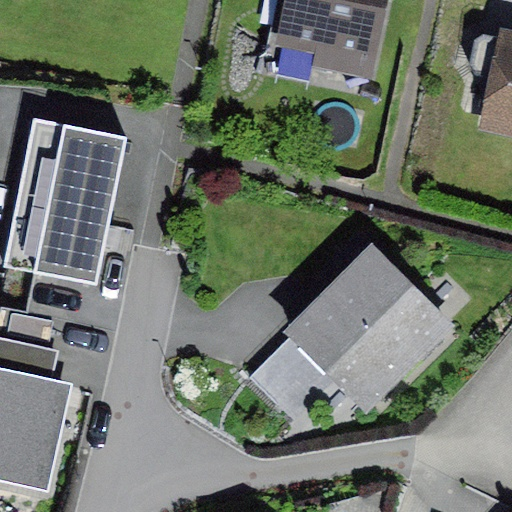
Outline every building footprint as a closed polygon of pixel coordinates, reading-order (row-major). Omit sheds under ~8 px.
[(284,0),(274,65),(387,84),(400,0),(284,0)] [(511,39),(504,38),(488,134),(511,138),(511,39)] [(136,145),(37,127),(9,272),(108,291),(136,145)] [(382,247),(294,329),(369,409),(457,328),(382,247)] [(0,485),(53,498),(79,389),(54,383),(61,355),(0,341),(0,485)]
